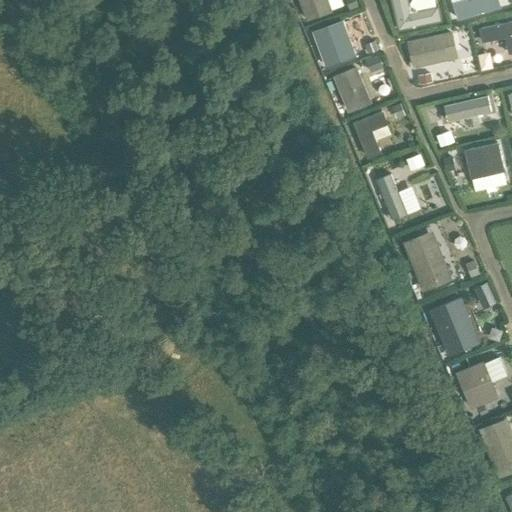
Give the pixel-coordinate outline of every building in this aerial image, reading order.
[(333,12),(328,0),(299,0),(308,22),(333,12)] [(356,0),(346,0),(351,10),(359,7),(356,0)] [(391,0),(398,32),(443,22),(439,6),(412,12),(409,0),(391,0)] [(499,0),(466,0),(455,3),(459,19),(501,7),(499,0)] [(344,20),(313,31),(326,66),(357,55),(344,20)] [(511,21),(479,29),(483,43),(505,38),(509,55),(511,54),(511,21)] [(452,32),(407,42),(414,70),(458,59),(452,32)] [(376,41),(366,45),(370,54),(379,50),(376,41)] [(379,55),(366,60),(371,73),(384,67),(379,55)] [(333,77),(349,114),(372,104),(357,67),(333,77)] [(420,84),(433,82),(432,73),(419,75),(420,84)] [(489,96),(446,106),(449,122),(492,112),(489,96)] [(406,115),(402,103),(393,107),(398,118),(406,115)] [(354,124),(368,159),(382,154),(373,132),(389,125),(383,111),(354,124)] [(451,131),(437,136),(441,147),(455,142),(451,131)] [(472,180),(473,179),(504,172),(506,172),(499,142),(465,150),(472,180)] [(421,155),(407,160),(411,171),(425,165),(421,155)] [(447,172),(456,170),(453,157),(444,159),(447,172)] [(392,174),(378,180),(394,220),(408,214),(392,174)] [(406,246),(426,295),(455,283),(436,234),(406,246)] [(472,278),(481,274),(475,261),(466,264),(472,278)] [(476,288),(481,299),(492,294),(487,283),(476,288)] [(461,298),(431,310),(450,355),(465,348),(462,341),(477,335),(461,298)] [(485,363),(458,374),(471,406),(479,405),(485,401),(498,395),(485,363)] [(494,424),(481,430),(499,477),(511,471),(511,430),(511,429),(498,435),(494,424)]
